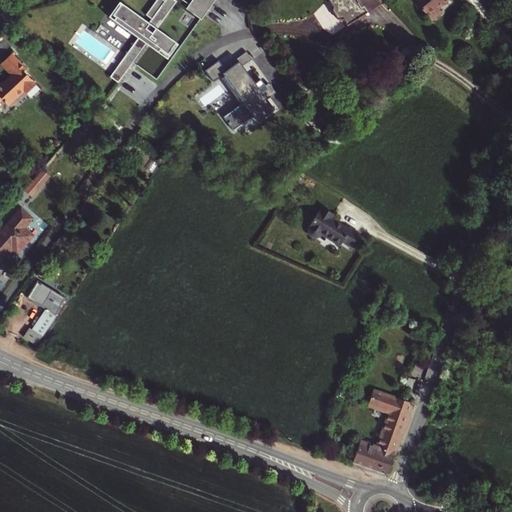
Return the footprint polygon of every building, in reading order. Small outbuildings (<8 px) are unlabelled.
[(137,38),(110,77),(118,83),(148,41),(166,54),(175,42),(156,29),(168,12),(162,7),(166,1),(164,0),(163,0),(155,0),(151,6),(155,9),(154,11),(155,12),(150,18),(151,19),(148,23),(119,2),(118,4),(120,5),(112,16),(115,18),(140,35),(137,38)] [(162,7),(168,12),(176,1),(174,0),(164,0),(166,1),(162,7)] [(191,0),(189,4),(203,14),(212,0),(191,0)] [(346,24),(380,3),(376,0),(328,0),(332,7),(331,10),(336,18),(341,19),(342,18),(346,24)] [(444,0),(411,0),(430,21),(440,12),(436,8),(444,0)] [(145,15),(150,18),(155,12),(154,11),(155,9),(151,6),(145,15)] [(115,18),(113,21),(137,38),(140,35),(115,18)] [(245,49),(223,66),(225,69),(238,59),(241,64),(247,60),(243,55),(247,52),(245,49)] [(0,63),(10,54),(7,50),(0,56),(0,63)] [(17,85),(19,87),(21,89),(30,81),(19,68),(21,65),(10,54),(0,63),(0,65),(5,71),(4,72),(5,77),(0,81),(0,80),(0,99),(3,102),(10,95),(10,91),(17,85)] [(267,87),(259,77),(254,81),(241,64),(238,59),(225,69),(223,66),(217,59),(204,69),(212,80),(222,73),(233,88),(236,86),(245,98),(222,115),(233,129),(253,114),(257,120),(274,107),(262,91),(267,87)] [(10,91),(10,95),(19,87),(17,85),(10,91)] [(117,107),(111,102),(104,111),(111,116),(117,107)] [(91,123),(86,119),(79,126),(86,130),(91,123)] [(47,178),(39,171),(30,182),(23,190),(31,197),(47,178)] [(31,217),(21,208),(0,232),(0,260),(1,261),(11,249),(17,254),(33,235),(23,227),(31,217)] [(310,226),(340,243),(342,241),(351,246),(359,233),(349,226),(347,228),(330,218),(333,214),(323,208),(320,212),(319,211),(309,226),(310,226)] [(340,245),(340,243),(310,226),(308,230),(309,233),(309,234),(311,236),(312,237),(314,237),(316,237),(318,236),(319,235),(320,233),(340,245)] [(65,297),(37,280),(27,297),(46,309),(41,316),(44,318),(43,319),(41,318),(33,330),(29,327),(23,337),(36,345),(56,314),(55,313),(65,297)] [(352,462),(387,474),(412,403),(395,396),(395,398),(373,390),(368,404),(390,412),(377,448),(365,443),(368,437),(357,433),(354,442),(359,444),(352,462)]
